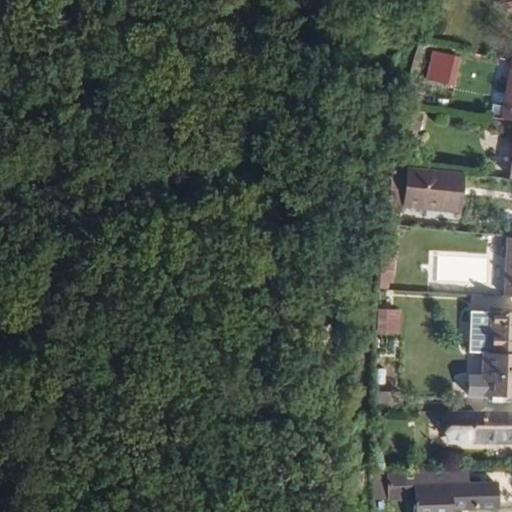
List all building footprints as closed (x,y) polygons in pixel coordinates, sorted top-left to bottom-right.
[(453,81),(458,52),(430,47),(426,76),(453,81)] [(511,57),(510,57),(500,116),(511,117),(511,57)] [(419,126),(421,111),(406,109),(404,124),(419,126)] [(458,206),(459,170),(393,161),(389,207),(403,209),(403,201),(458,206)] [(511,234),(501,234),(498,294),(511,294),(511,234)] [(377,252),(374,287),(389,288),(392,254),(377,252)] [(394,327),(394,307),(384,307),(384,328),(394,327)] [(511,350),(511,308),(468,308),(467,349),(511,350)] [(511,392),(511,350),(480,350),(480,373),(465,374),(465,391),(511,392)] [(397,404),(397,390),(374,390),(374,404),(397,404)] [(511,438),(511,408),(446,409),(446,438),(511,438)] [(493,503),(492,480),(465,481),(464,466),(386,467),(387,496),(413,496),(414,511),(448,511),(448,505),(493,503)] [(387,496),(386,467),(370,468),(369,496),(387,496)]
